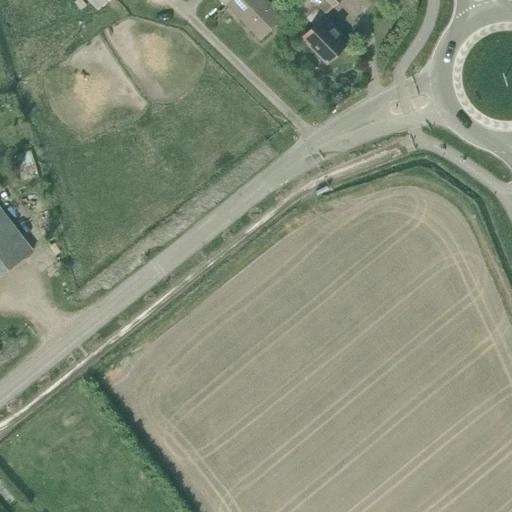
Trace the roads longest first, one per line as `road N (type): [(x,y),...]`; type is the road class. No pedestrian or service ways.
road 1 (unclassified): [(0,395),(307,154)]
road 2 (unclassified): [(449,70),(367,109),(307,154)]
road 3 (unclassified): [(307,154),(420,115),(462,118)]
